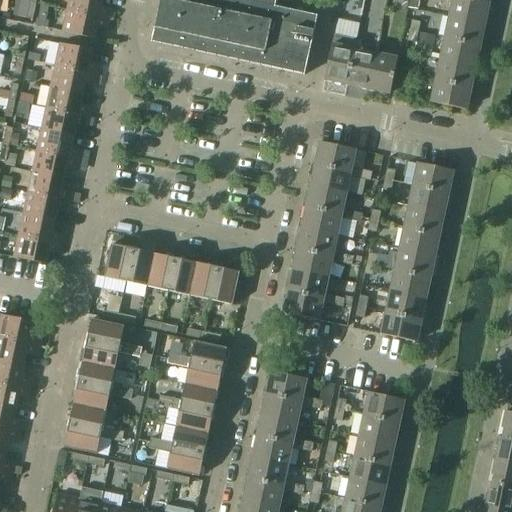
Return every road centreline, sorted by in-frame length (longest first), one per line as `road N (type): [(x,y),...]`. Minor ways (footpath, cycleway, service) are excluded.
road 1 (residential): [(27,511),(123,70)]
road 2 (residential): [(208,511),(297,106)]
road 3 (residential): [(473,140),(297,106)]
road 4 (residential): [(123,70),(297,106)]
